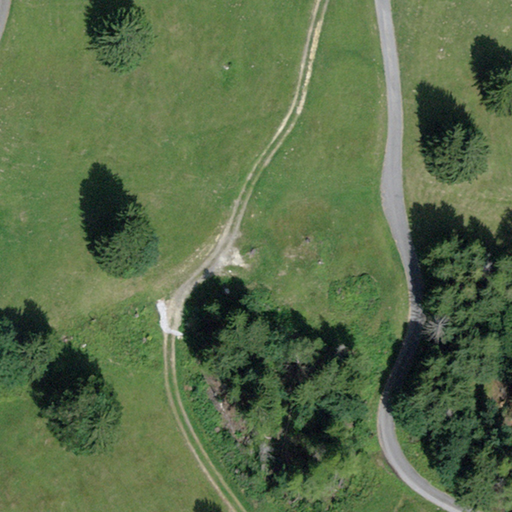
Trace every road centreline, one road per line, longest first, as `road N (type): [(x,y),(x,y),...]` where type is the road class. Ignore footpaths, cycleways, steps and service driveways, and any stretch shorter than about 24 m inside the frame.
road 1 (track): [(325,0),(297,113),(256,173),(212,265),(179,295),(169,334),(176,410),(241,511)]
road 2 (track): [(461,511),(408,476),(385,431),(383,404),(421,302),(390,184),(399,107),(381,0)]
